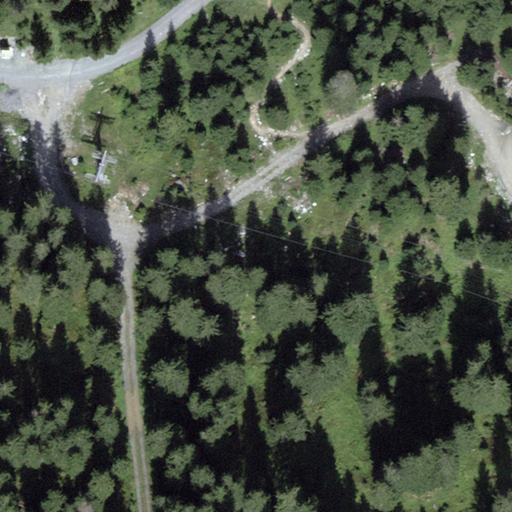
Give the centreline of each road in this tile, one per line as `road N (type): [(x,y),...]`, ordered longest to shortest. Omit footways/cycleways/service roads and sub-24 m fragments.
road 1 (track): [(119,231),(142,511)]
road 2 (track): [(119,231),(188,224),(356,119)]
road 3 (track): [(356,119),(419,86),(444,87),(486,125),(511,176)]
road 4 (track): [(0,72),(64,75),(175,0)]
road 5 (track): [(64,75),(48,130),(54,184),(81,211),(119,231)]
